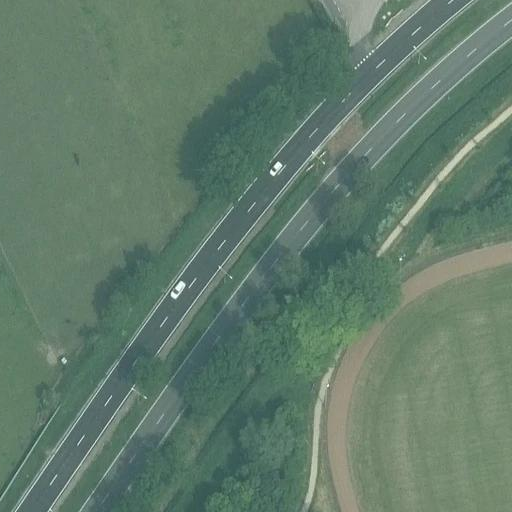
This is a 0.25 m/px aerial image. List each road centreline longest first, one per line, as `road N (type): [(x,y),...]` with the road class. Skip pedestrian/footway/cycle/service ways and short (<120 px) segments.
road 1 (primary): [(453,0),(309,136),(182,289),(16,511)]
road 2 (primary): [(89,511),(218,325),(396,118),(511,14)]
road 3 (track): [(300,511),(310,482),(322,337),(417,206),(511,120)]
